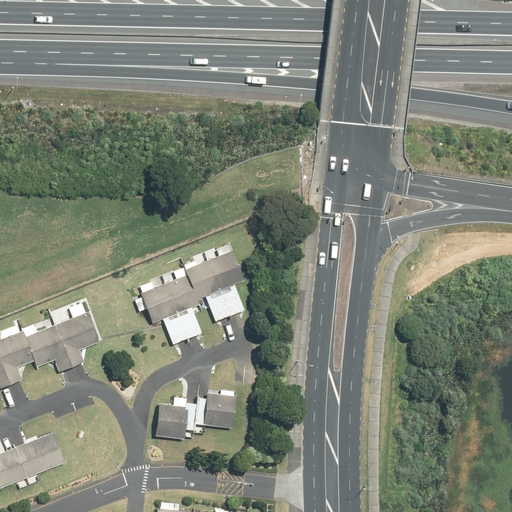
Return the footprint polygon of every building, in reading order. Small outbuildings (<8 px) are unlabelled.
[(185,280),(140,299),(150,322),(178,310),(244,283),(231,252),(182,272),(185,280)] [(0,390),(16,384),(11,371),(46,357),(53,373),(73,364),(67,350),(92,340),(81,315),(22,339),(18,329),(0,336),(0,390)] [(233,396),(205,392),(200,423),(228,427),(233,396)] [(160,406),(157,433),(184,436),(187,409),(160,406)] [(51,434),(0,454),(0,490),(63,465),(51,434)]
